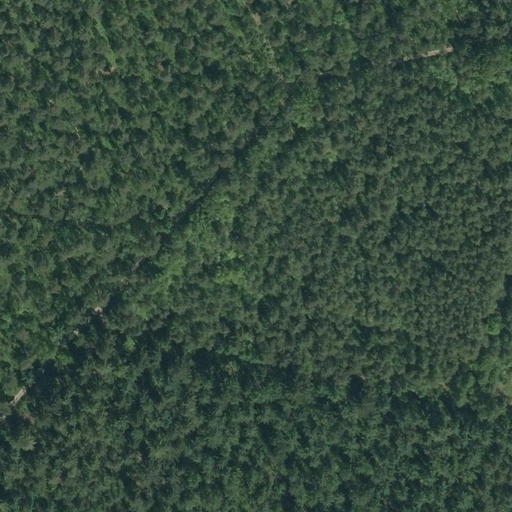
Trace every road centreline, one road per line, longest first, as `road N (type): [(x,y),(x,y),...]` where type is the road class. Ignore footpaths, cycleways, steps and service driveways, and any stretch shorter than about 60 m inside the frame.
road 1 (track): [(511,36),(298,85),(89,319)]
road 2 (track): [(511,412),(89,319)]
road 3 (track): [(0,419),(89,319)]
